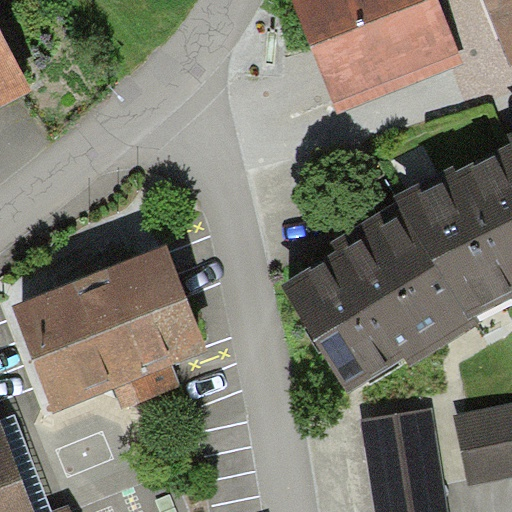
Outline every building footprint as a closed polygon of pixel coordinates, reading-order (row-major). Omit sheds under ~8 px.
[(0,0),(0,118),(37,100),(0,27),(0,0)] [(440,0),(291,0),(339,117),(467,65),(440,0)] [(511,0),(484,0),(511,71),(511,0)] [(511,149),(388,205),(393,211),(474,330),(511,311),(511,149)] [(340,259),(284,293),(349,399),(408,363),(410,367),(474,330),(393,211),(333,248),(340,259)] [(165,257),(13,314),(53,419),(115,396),(123,417),(180,395),(171,372),(204,360),(165,257)] [(511,400),(455,412),(470,488),(511,479),(511,400)] [(448,511),(432,411),(357,424),(372,511),(448,511)] [(34,511),(0,416),(0,511),(76,511),(72,511),(34,511)]
